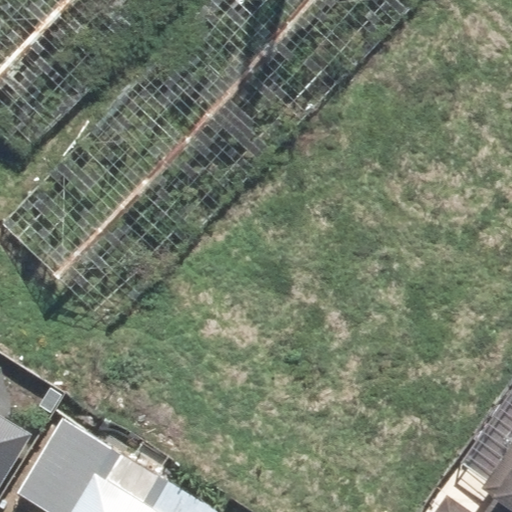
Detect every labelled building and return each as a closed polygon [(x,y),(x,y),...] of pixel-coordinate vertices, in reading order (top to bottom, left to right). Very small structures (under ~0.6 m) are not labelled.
[(0,0),(0,167),(1,169),(171,0),(0,0)] [(0,227),(109,331),(425,0),(209,0),(0,219),(0,227)] [(0,479),(30,430),(0,411),(0,479)] [(511,511),(511,455),(488,490),(499,498),(488,511),(465,511),(445,498),(435,511),(511,511)] [(72,511),(142,511),(92,481),(72,511)]
